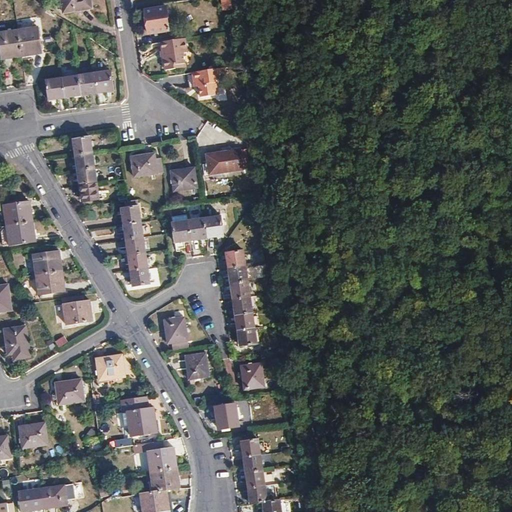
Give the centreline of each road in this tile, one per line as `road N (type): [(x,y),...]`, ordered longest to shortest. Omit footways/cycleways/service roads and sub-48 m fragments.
road 1 (track): [(327,511),(246,0)]
road 2 (residential): [(13,130),(198,446),(196,511)]
road 3 (track): [(511,262),(276,216)]
road 4 (residential): [(133,80),(193,117),(145,127),(138,111)]
road 5 (residential): [(13,130),(138,111)]
